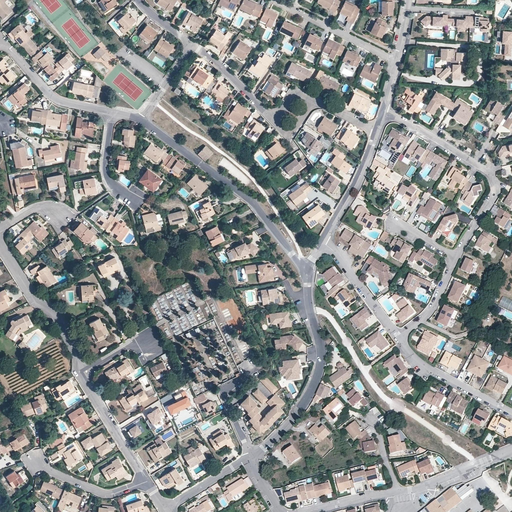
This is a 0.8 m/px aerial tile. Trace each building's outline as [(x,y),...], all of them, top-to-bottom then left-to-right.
[(6,0),(0,0),(0,14),(3,18),(12,11),(4,2),(6,0)] [(104,12),(106,10),(103,6),(105,5),(102,0),(98,2),(104,12)] [(111,0),(101,0),(102,0),(105,5),(103,6),(106,10),(117,3),(115,0),(111,0)] [(181,3),(183,0),(159,0),(159,1),(168,7),(166,8),(170,11),(177,0),(181,3)] [(220,0),(219,3),(234,10),(236,6),(240,8),(243,0),(220,0)] [(256,4),(247,0),(243,0),(240,8),(258,17),(263,7),(256,3),(256,4)] [(341,2),(336,0),(318,0),(318,2),(330,8),(329,10),(335,13),(341,2)] [(382,0),(382,15),(392,15),(392,2),(393,2),(393,0),(382,0)] [(361,9),(345,2),(340,12),(348,16),(347,18),(346,20),(353,24),(359,12),(361,9)] [(191,8),(183,3),(181,7),(189,12),(191,8)] [(266,8),(260,20),(267,23),(266,25),(271,28),(277,14),(266,8)] [(202,20),(198,17),(189,12),(182,23),(186,25),(187,22),(192,25),(190,28),(196,31),(202,20)] [(132,16),(131,17),(130,18),(126,14),(118,21),(123,25),(126,29),(132,24),(136,21),(132,16)] [(448,24),(448,19),(448,16),(444,16),(444,18),(441,18),(438,18),(427,17),(422,22),(427,27),(430,25),(433,25),(433,26),(448,27),(448,24)] [(470,28),(471,16),(466,16),(466,19),(466,20),(462,20),(453,20),(453,24),(453,27),(458,27),(458,31),(466,32),(466,28),(470,28)] [(489,29),(490,18),(484,18),(480,17),(480,24),(479,28),(482,28),(482,32),(487,32),(487,29),(489,29)] [(371,32),(382,38),(385,31),(386,32),(388,28),(385,26),(387,23),(379,19),(378,23),(377,22),(371,32)] [(296,26),(285,21),(280,31),(297,39),(301,32),(302,30),(303,29),(297,26),(296,26)] [(31,28),(25,33),(22,29),(23,28),(20,24),(10,32),(21,45),(29,38),(35,33),(31,28)] [(126,29),(123,25),(119,28),(124,34),(133,26),(132,24),(126,29)] [(147,40),(150,42),(156,33),(152,30),(153,28),(148,24),(142,32),(149,37),(147,40)] [(217,47),(221,50),(232,34),(228,31),(225,36),(216,29),(215,31),(213,35),(210,38),(219,45),(218,47),(217,47)] [(511,41),(511,32),(498,32),(497,38),(503,38),(503,43),(506,44),(505,55),(511,56),(511,41)] [(316,37),(310,34),(303,48),(309,51),(311,47),(315,49),(316,49),(320,51),(323,43),(319,41),(321,38),(317,36),(316,37)] [(40,51),(29,38),(21,45),(33,57),(40,51)] [(174,47),(161,38),(155,47),(162,52),(168,56),(174,47)] [(209,40),(218,47),(219,45),(210,38),(209,40)] [(340,45),(328,39),(323,51),(329,54),(329,56),(334,58),(336,54),(340,56),(344,47),(340,45)] [(241,41),(233,52),(240,57),(241,56),(244,58),(251,48),(241,41)] [(111,58),(101,47),(94,54),(99,60),(102,57),(107,62),(111,58)] [(42,49),(40,51),(33,57),(36,61),(37,60),(44,68),(50,64),(54,60),(47,52),(45,53),(42,49)] [(348,49),(343,60),(352,65),(353,64),(357,66),(361,58),(357,56),(358,53),(355,51),(354,53),(348,49)] [(452,71),(453,71),(458,71),(460,71),(460,64),(457,64),(458,60),(466,61),(466,52),(457,52),(457,54),(454,53),(452,53),(453,49),(446,49),(445,51),(441,51),(440,59),(445,59),(445,57),(450,57),(450,61),(449,64),(451,64),(452,65),(450,67),(448,66),(445,69),(434,69),(434,75),(437,76),(441,80),(451,70),(452,71)] [(147,50),(144,56),(153,60),(155,54),(147,50)] [(249,69),(260,76),(272,59),(265,54),(262,58),(259,56),(258,59),(259,60),(255,66),(252,64),(249,69)] [(7,83),(10,81),(9,81),(10,80),(11,81),(16,77),(12,73),(10,70),(9,71),(3,64),(6,62),(4,59),(0,61),(0,68),(1,70),(0,70),(0,80),(2,82),(4,81),(6,83),(7,83)] [(288,71),(294,74),(300,77),(308,81),(312,72),(292,63),(288,71)] [(60,75),(50,64),(44,68),(43,70),(53,81),(60,75)] [(365,65),(360,75),(375,82),(382,67),(375,64),(373,68),(365,65)] [(213,80),(214,78),(197,66),(192,73),(190,76),(196,80),(202,85),(207,88),(213,80)] [(324,71),(320,69),(312,83),(317,85),(316,87),(319,89),(320,87),(325,90),(324,90),(334,95),(339,85),(322,76),(324,71)] [(86,95),(98,98),(102,81),(96,76),(94,86),(74,82),(72,91),(78,92),(86,94),(86,95)] [(273,79),(270,82),(265,90),(273,96),(276,92),(278,93),(283,85),(273,79)] [(217,83),(213,80),(207,88),(203,93),(209,94),(210,93),(213,95),(215,93),(219,96),(223,99),(229,91),(226,89),(221,85),(222,83),(218,81),(217,83)] [(29,89),(24,83),(9,96),(15,103),(17,102),(21,106),(27,100),(22,95),(29,89)] [(417,95),(409,91),(407,94),(409,95),(405,101),(409,103),(411,105),(409,107),(408,110),(412,113),(413,111),(418,114),(422,108),(417,105),(424,94),(420,91),(417,95)] [(451,109),(454,103),(436,92),(427,106),(429,108),(427,111),(432,114),(439,103),(441,104),(450,109),(451,109)] [(365,106),(367,107),(370,101),(354,93),(349,105),(357,108),(357,107),(363,110),(365,106)] [(497,121),(502,113),(499,111),(503,105),(492,98),(484,110),(490,114),(492,112),(497,115),(495,117),(494,119),(497,121)] [(457,99),(454,103),(451,109),(456,112),(454,114),(459,118),(459,117),(462,119),(461,122),(465,124),(472,112),(469,110),(465,108),(467,105),(457,99)] [(434,115),(441,104),(439,103),(432,114),(434,115)] [(244,109),(237,105),(232,112),(229,117),(231,119),(239,124),(244,116),(248,110),(245,108),(244,109)] [(40,123),(46,124),(47,110),(38,109),(38,111),(32,110),(31,120),(41,121),(40,123)] [(62,115),(58,114),(58,115),(51,114),(51,111),(47,110),(46,124),(60,126),(61,126),(60,131),(66,131),(66,127),(68,115),(68,114),(62,113),(62,115)] [(229,117),(232,112),(228,110),(224,117),(230,121),(231,119),(229,117)] [(499,126),(506,115),(502,113),(497,121),(495,124),(499,126)] [(511,129),(511,113),(503,127),(511,132),(511,129)] [(330,135),(336,127),(332,124),(331,124),(327,121),(328,120),(324,117),(318,127),(330,135)] [(87,134),(93,135),(94,128),(92,128),(93,122),(89,121),(88,123),(82,122),(83,118),(77,118),(75,136),(80,137),(81,133),(87,134)] [(264,129),(260,126),(256,124),(257,122),(254,120),(251,124),(247,129),(251,131),(250,133),(257,138),(264,129)] [(133,147),(135,137),(132,137),(133,135),(133,130),(123,128),(122,134),(125,134),(124,142),(125,142),(124,146),(133,147)] [(358,138),(355,136),(351,133),(352,132),(348,129),(341,139),(345,142),(344,143),(348,145),(352,148),(358,138)] [(400,137),(401,135),(393,130),(390,135),(394,138),(393,139),(395,140),(389,149),(397,153),(402,145),(406,147),(410,140),(407,138),(406,138),(405,140),(400,137)] [(309,139),(305,145),(308,147),(311,149),(309,151),(314,155),(317,151),(319,152),(324,144),(307,133),(305,136),(309,139)] [(276,142),(278,141),(275,137),(269,142),(272,146),(265,152),(272,160),(283,150),(276,142)] [(276,142),(283,150),(285,149),(282,145),(282,146),(278,141),(276,142)] [(18,167),(33,165),(32,160),(27,161),(24,147),(23,147),(23,144),(19,145),(19,143),(11,145),(12,149),(15,160),(16,159),(18,167)] [(424,162),(431,152),(427,150),(426,151),(420,147),(413,143),(406,154),(413,158),(423,164),(424,162)] [(168,154),(164,151),(162,153),(156,148),(150,144),(144,152),(156,161),(159,157),(163,160),(168,154)] [(511,144),(503,146),(499,152),(501,157),(507,156),(507,154),(511,152),(511,144)] [(198,154),(205,160),(213,152),(206,146),(198,154)] [(83,169),(84,161),(85,153),(87,153),(87,148),(77,147),(75,161),(74,168),(83,169)] [(61,156),(59,148),(51,149),(42,151),(42,149),(38,150),(40,157),(44,157),(44,159),(61,156)] [(331,163),(346,173),(351,166),(343,160),(345,156),(335,148),(332,152),(336,155),(331,163)] [(325,163),(331,155),(326,152),(321,161),(325,163)] [(448,162),(431,152),(424,162),(426,163),(430,166),(432,162),(438,165),(435,169),(430,178),(436,181),(448,162)] [(168,154),(163,160),(162,162),(178,174),(184,166),(178,161),(168,154)] [(395,165),(400,156),(397,154),(391,163),(395,165)] [(119,162),(119,164),(118,170),(123,171),(124,168),(128,169),(130,161),(125,160),(126,156),(118,155),(117,161),(119,162)] [(306,165),(302,159),(298,162),(296,158),(284,167),(291,176),(306,165)] [(376,171),(381,174),(383,175),(382,177),(380,175),(376,173),(374,177),(377,179),(374,185),(380,184),(385,187),(383,190),(389,194),(394,185),(388,181),(390,179),(385,175),(387,171),(384,170),(379,167),(376,171)] [(469,180),(460,175),(456,172),(458,170),(453,168),(448,177),(452,180),(449,186),(454,189),(458,183),(461,185),(465,188),(468,182),(469,180)] [(149,183),(147,186),(153,190),(161,179),(148,169),(141,179),(146,183),(147,182),(149,183)] [(288,180),(291,177),(286,171),(283,173),(288,180)] [(323,186),(335,194),(339,188),(336,186),(340,181),(327,172),(325,175),(328,177),(323,186)] [(61,192),(67,191),(64,174),(47,178),(49,188),(60,186),(61,192)] [(199,179),(200,178),(195,174),(187,183),(200,195),(208,186),(205,183),(204,184),(199,179)] [(34,175),(10,179),(12,191),(17,190),(18,192),(21,192),(21,191),(20,188),(36,185),(34,175)] [(86,195),(97,193),(94,178),(74,182),(76,189),(80,188),(84,187),(86,195)] [(305,194),(312,189),(307,182),(300,187),(293,192),(289,195),(296,205),(302,200),(301,199),(306,196),(305,194)] [(472,185),(468,182),(465,188),(463,191),(462,192),(466,194),(465,195),(469,198),(467,201),(472,204),(476,198),(475,197),(480,196),(479,192),(483,191),(481,185),(474,187),(472,190),(470,189),(472,185)] [(412,198),(410,200),(408,203),(412,206),(418,197),(415,194),(417,190),(411,186),(410,188),(405,185),(400,193),(405,196),(406,194),(412,198)] [(417,213),(421,215),(422,213),(432,219),(437,211),(441,205),(430,198),(424,207),(422,205),(417,213)] [(203,218),(215,213),(209,201),(203,204),(204,207),(200,209),(202,213),(201,213),(203,218)] [(309,225),(316,219),(324,213),(318,205),(302,216),(309,225)] [(355,214),(365,220),(363,223),(372,228),(373,225),(378,228),(381,223),(377,220),(377,219),(373,216),(372,217),(368,215),(368,213),(364,210),(365,208),(363,206),(360,207),(355,214)] [(105,223),(109,225),(114,217),(110,214),(107,219),(102,216),(104,213),(99,209),(96,213),(92,219),(102,226),(105,223)] [(499,218),(497,220),(495,224),(502,229),(502,230),(504,231),(511,217),(511,215),(501,209),(498,213),(499,214),(497,217),(499,218)] [(174,214),(173,213),(167,214),(170,225),(177,223),(184,221),(184,218),(187,217),(185,211),(182,212),(174,214)] [(421,215),(434,223),(440,213),(437,211),(432,219),(422,213),(421,215)] [(158,224),(156,214),(143,218),(147,232),(161,229),(160,224),(158,224)] [(445,217),(439,228),(445,231),(448,227),(451,228),(454,222),(459,221),(457,214),(445,217)] [(124,226),(121,224),(118,222),(119,220),(114,217),(109,225),(112,228),(113,228),(112,230),(119,235),(116,237),(116,239),(120,242),(129,229),(124,226)] [(316,219),(309,225),(311,228),(318,222),(316,219)] [(34,221),(24,231),(30,237),(33,233),(40,240),(48,232),(43,227),(41,229),(40,227),(34,221)] [(89,230),(81,222),(74,230),(85,241),(87,239),(88,240),(90,239),(93,242),(97,237),(94,234),(96,232),(91,227),(89,230)] [(213,245),(223,241),(219,233),(220,233),(216,226),(206,231),(213,245)] [(345,235),(343,239),(350,243),(349,245),(352,246),(350,249),(358,254),(364,257),(371,245),(346,229),(343,234),(345,235)] [(31,238),(30,237),(24,231),(18,237),(21,240),(16,246),(23,253),(31,245),(27,242),(31,238)] [(385,232),(381,240),(385,243),(390,234),(385,232)] [(480,238),(479,240),(476,245),(486,251),(490,246),(494,238),(484,232),(480,238)] [(65,239),(62,241),(63,242),(60,244),(51,249),(56,257),(71,248),(70,247),(67,242),(65,239)] [(401,252),(396,258),(403,262),(412,248),(399,240),(399,241),(395,247),(394,248),(401,252)] [(246,246),(243,247),(243,246),(241,247),(240,245),(230,250),(234,259),(241,256),(242,257),(246,255),(244,253),(247,252),(248,254),(250,253),(253,256),(258,248),(250,243),(246,246)] [(409,261),(408,262),(412,265),(415,259),(419,262),(420,260),(434,269),(438,261),(433,258),(431,257),(432,254),(426,250),(425,252),(420,249),(417,254),(414,252),(411,257),(409,261)] [(372,265),(376,259),(370,256),(367,261),(372,265)] [(105,262),(98,265),(102,273),(109,270),(110,272),(114,270),(120,267),(115,257),(105,262)] [(465,262),(463,266),(462,270),(470,274),(474,266),(473,265),(474,262),(466,258),(464,262),(465,262)] [(372,265),(370,268),(375,271),(380,275),(381,274),(382,276),(381,278),(383,284),(385,283),(386,288),(390,286),(389,282),(392,281),(387,266),(376,259),(372,265)] [(271,267),(266,268),(265,264),(257,265),(257,264),(249,266),(250,272),(254,271),(254,272),(257,272),(258,272),(259,278),(260,278),(261,281),(270,280),(269,279),(273,278),(273,277),(273,273),(272,273),(271,267)] [(41,273),(39,275),(44,282),(47,286),(56,281),(47,266),(41,269),(38,265),(30,270),(32,274),(37,271),(39,270),(41,273)] [(250,272),(249,266),(244,266),(245,274),(254,272),(254,271),(250,272)] [(344,280),(339,274),(338,274),(337,275),(332,268),(323,275),(328,282),(329,282),(334,288),(329,292),(330,293),(331,295),(334,293),(340,288),(338,285),(344,280)] [(420,285),(425,288),(431,290),(434,284),(411,274),(404,290),(413,294),(416,288),(418,289),(419,287),(420,285)] [(454,287),(453,286),(451,289),(461,294),(465,286),(456,282),(455,285),(454,287)] [(81,285),(82,298),(89,298),(89,301),(94,301),(93,284),(81,285)] [(350,295),(348,293),(345,289),(344,290),(341,287),(340,288),(334,293),(336,297),(338,296),(347,307),(356,300),(351,294),(350,295)] [(277,298),(275,288),(260,291),(262,305),(274,303),(273,299),(277,298)] [(451,289),(450,292),(451,293),(450,295),(449,298),(457,302),(461,294),(451,289)] [(0,313),(11,308),(7,301),(11,299),(6,290),(0,293),(0,313)] [(496,293),(493,300),(501,303),(504,296),(496,293)] [(404,310),(402,311),(404,313),(398,317),(402,322),(415,313),(405,298),(399,302),(404,310)] [(442,310),(440,309),(439,312),(449,316),(452,308),(444,304),(442,308),(442,310)] [(366,318),(366,319),(370,316),(365,309),(352,318),(359,328),(360,327),(362,330),(369,326),(365,321),(364,319),(366,318)] [(290,325),(288,311),(269,314),(270,322),(276,321),(278,323),(279,327),(290,325)] [(439,312),(437,315),(439,315),(438,318),(437,320),(445,324),(449,316),(439,312)] [(14,323),(13,320),(11,320),(9,321),(8,322),(8,323),(9,324),(9,325),(10,326),(4,336),(12,340),(15,335),(14,334),(17,329),(19,328),(20,329),(26,326),(30,323),(26,315),(16,320),(17,321),(14,323)] [(103,326),(102,322),(99,318),(89,323),(97,338),(108,332),(105,325),(103,326)] [(28,329),(26,326),(20,329),(19,328),(17,329),(14,334),(15,335),(12,340),(15,342),(19,333),(28,329)] [(379,331),(366,340),(372,347),(377,344),(382,350),(389,345),(379,331)] [(431,350),(429,349),(432,343),(439,340),(437,337),(426,331),(423,334),(424,335),(418,347),(418,349),(429,355),(431,350)] [(110,335),(108,332),(97,338),(99,341),(110,335)] [(292,336),(290,334),(279,336),(279,339),(273,340),(274,347),(280,346),(280,348),(285,347),(284,342),(288,342),(287,343),(296,350),(302,341),(293,335),(292,336)] [(461,359),(453,354),(452,356),(445,352),(439,362),(447,366),(448,364),(451,366),(456,368),(461,359)] [(165,353),(157,358),(159,362),(168,357),(165,353)] [(475,354),(467,369),(481,377),(489,362),(475,354)] [(404,363),(401,359),(399,361),(397,358),(395,355),(385,363),(388,367),(393,364),(395,366),(397,369),(396,370),(398,374),(400,373),(401,374),(402,376),(409,371),(404,364),(404,363)] [(511,359),(504,355),(498,367),(511,374),(511,359)] [(298,365),(297,359),(282,361),(283,366),(279,367),(279,371),(281,371),(282,376),(288,375),(292,374),(293,378),(299,377),(298,373),(300,373),(298,365)] [(123,361),(119,363),(120,365),(117,367),(116,366),(108,370),(112,378),(117,376),(117,377),(125,373),(127,375),(134,370),(130,364),(127,367),(123,361)] [(163,372),(164,373),(168,371),(163,362),(151,367),(155,376),(163,372)] [(338,372),(329,378),(336,388),(351,377),(350,375),(354,372),(351,367),(348,368),(349,370),(347,371),(344,367),(343,368),(338,372)] [(409,381),(411,380),(408,377),(398,385),(406,395),(414,388),(409,381)] [(507,383),(498,379),(497,380),(490,377),(485,386),(492,390),(493,389),(497,391),(502,393),(507,383)] [(267,378),(262,383),(274,395),(279,390),(267,378)] [(57,399),(62,396),(68,392),(71,395),(77,392),(70,381),(61,386),(60,385),(52,390),(57,399)] [(140,398),(146,394),(140,384),(133,389),(134,391),(133,393),(133,394),(126,398),(125,396),(123,396),(121,397),(121,398),(119,399),(126,410),(132,406),(130,403),(137,399),(137,400),(140,398)] [(331,389),(321,384),(317,392),(316,395),(319,396),(326,399),(331,389)] [(363,398),(354,388),(346,394),(350,399),(348,400),(354,406),(360,400),(365,406),(368,403),(363,398)] [(258,389),(253,394),(264,405),(269,400),(258,389)] [(451,391),(447,400),(451,402),(452,400),(455,402),(451,408),(462,414),(469,402),(455,395),(455,394),(451,391)] [(437,392),(436,394),(435,396),(427,392),(423,401),(430,405),(431,404),(438,408),(444,396),(437,392)] [(197,397),(201,405),(203,405),(204,408),(206,407),(208,412),(215,409),(214,409),(214,407),(214,405),(213,403),(211,402),(211,401),(210,401),(208,402),(204,394),(197,397)] [(264,433),(273,423),(284,412),(281,408),(286,404),(276,394),(267,402),(271,406),(274,403),(276,405),(266,416),(260,422),(258,419),(262,416),(258,412),(260,409),(256,405),(258,404),(250,395),(241,404),(249,412),(248,413),(252,417),(249,420),(253,424),(252,425),(260,433),(262,431),(264,433)] [(31,403),(21,406),(25,416),(37,412),(37,414),(48,410),(42,395),(35,398),(37,402),(32,404),(31,403)] [(337,416),(335,414),(343,406),(336,398),(323,409),(332,420),(337,416)] [(88,421),(83,414),(85,413),(82,408),(69,416),(72,421),(73,421),(78,429),(77,429),(80,434),(96,424),(93,418),(90,420),(88,421)] [(479,410),(473,422),(481,426),(483,422),(487,423),(491,415),(488,413),(487,414),(483,412),(479,410)] [(497,419),(494,417),(488,428),(492,430),(493,428),(497,429),(499,426),(506,429),(507,432),(505,433),(507,438),(511,435),(511,426),(509,425),(510,423),(499,417),(497,419)] [(358,429),(353,422),(346,428),(354,439),(358,436),(361,439),(367,434),(364,430),(361,432),(358,429)] [(309,430),(316,437),(318,435),(322,439),(329,432),(323,425),(319,428),(315,424),(309,430)] [(137,425),(130,429),(134,436),(141,432),(137,425)] [(221,430),(213,435),(215,437),(215,438),(223,434),(221,430)] [(9,441),(3,444),(8,451),(13,447),(14,449),(20,446),(21,446),(28,442),(23,434),(10,442),(9,441)] [(105,444),(108,442),(102,434),(100,435),(105,444)] [(215,438),(215,437),(210,440),(216,450),(226,444),(229,449),(234,446),(231,441),(232,440),(228,434),(225,436),(223,434),(215,438)] [(370,438),(367,434),(361,439),(358,441),(361,444),(364,443),(365,447),(366,452),(375,451),(374,441),(368,442),(366,440),(370,438)] [(105,444),(100,435),(92,440),(95,445),(102,456),(112,450),(108,442),(105,444)] [(62,437),(49,444),(52,449),(64,441),(62,437)] [(87,450),(95,445),(92,440),(90,437),(82,442),(87,450)] [(401,437),(390,439),(391,442),(389,442),(392,455),(404,453),(403,445),(401,437)] [(154,450),(152,447),(148,449),(156,463),(172,452),(166,443),(158,448),(158,447),(154,450)] [(292,446),(284,451),(288,457),(287,457),(291,463),(300,457),(292,446)] [(66,447),(60,451),(58,452),(61,456),(63,454),(65,453),(68,459),(66,460),(65,460),(69,466),(78,461),(82,458),(75,447),(68,451),(66,447)] [(195,449),(190,452),(184,456),(189,465),(199,459),(201,461),(206,458),(198,447),(195,449)] [(111,478),(115,475),(118,479),(127,474),(118,458),(112,462),(112,463),(101,469),(107,479),(110,477),(111,478)] [(191,467),(201,461),(199,459),(189,465),(191,467)] [(430,459),(418,464),(420,470),(422,474),(427,472),(434,469),(430,459)] [(420,470),(418,464),(416,460),(397,468),(402,478),(408,475),(408,473),(415,470),(416,472),(420,470)] [(175,468),(162,476),(167,484),(175,479),(177,482),(178,484),(183,481),(175,468)] [(373,481),(380,480),(378,471),(366,473),(368,481),(369,485),(374,484),(373,483),(373,481)] [(15,472),(8,478),(11,483),(13,482),(17,487),(25,482),(21,477),(19,478),(18,476),(15,472)] [(355,484),(368,481),(366,473),(366,472),(353,475),(354,481),(355,484)] [(485,475),(481,478),(487,489),(492,486),(485,475)] [(169,487),(177,482),(175,479),(167,484),(162,476),(159,478),(164,486),(169,487)] [(355,484),(354,481),(350,481),(349,476),(337,479),(340,491),(346,489),(352,488),(352,489),(356,488),(355,484)] [(14,489),(17,487),(13,482),(11,483),(8,478),(7,478),(14,489)] [(233,497),(239,493),(248,488),(242,479),(227,488),(228,490),(224,493),(229,501),(233,499),(233,497)] [(40,490),(60,498),(64,490),(57,487),(57,486),(44,480),(40,490)] [(329,483),(314,486),(317,497),(326,495),(326,493),(332,492),(329,483)] [(314,485),(300,488),(303,501),(309,500),(308,498),(312,497),(312,499),(317,498),(317,497),(314,486),(314,485)] [(463,485),(453,492),(460,501),(472,492),(468,486),(465,488),(463,485)] [(303,501),(300,488),(296,489),(296,490),(291,491),(292,492),(285,494),(288,505),(295,503),(294,502),(299,500),(299,502),(303,501)] [(446,511),(460,501),(453,492),(450,488),(425,507),(428,511),(446,511)] [(64,489),(64,490),(60,498),(56,509),(62,511),(65,502),(66,500),(70,501),(70,500),(73,501),(72,505),(71,505),(77,507),(81,496),(64,489)] [(203,504),(189,511),(210,511),(213,510),(209,503),(211,501),(208,495),(200,500),(203,504)] [(47,507),(38,498),(34,502),(37,505),(43,511),(47,507)] [(261,511),(258,508),(260,507),(255,498),(244,505),(247,511),(261,511)] [(128,511),(137,511),(139,511),(149,511),(147,505),(143,506),(141,500),(126,505),(128,511)]
